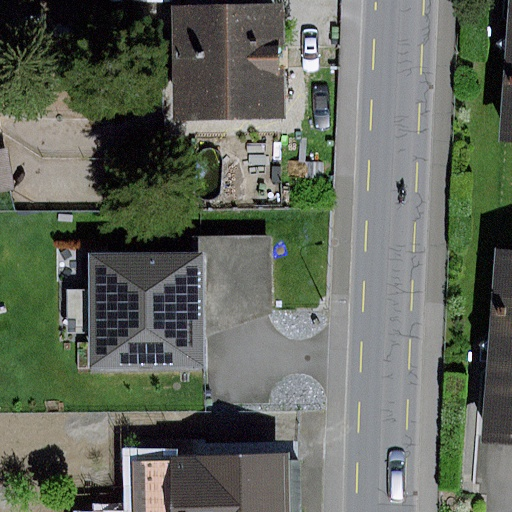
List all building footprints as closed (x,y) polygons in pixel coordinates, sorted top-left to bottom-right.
[(511,0),(504,0),(502,30),(497,36),(491,44),(502,52),(495,140),(511,141),(511,0)] [(280,13),(175,9),(170,119),(275,124),(280,13)] [(0,194),(13,192),(6,149),(0,149),(0,194)] [(199,254),(199,338),(270,312),(270,239),(199,239),(199,254)] [(199,254),(85,255),(86,369),(199,368),(199,338),(199,254)] [(511,255),(494,254),(486,336),(472,343),(471,359),(467,402),(481,415),(478,444),(511,446),(511,255)] [(283,511),(282,458),(130,462),(131,511),(283,511)]
